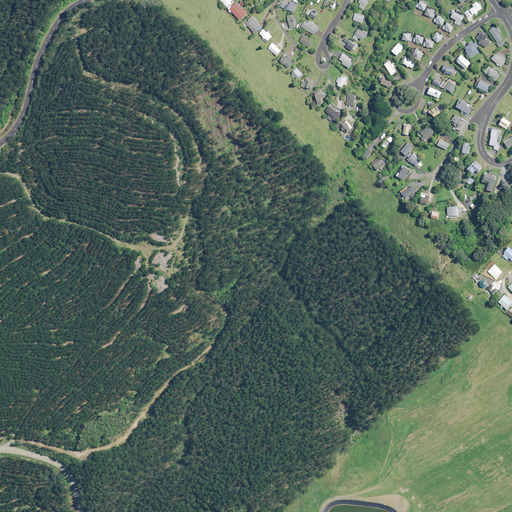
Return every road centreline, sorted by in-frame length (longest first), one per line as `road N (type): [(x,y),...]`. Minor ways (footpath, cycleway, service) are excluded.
road 1 (tertiary): [(0,143),(20,121),(52,30),(85,0)]
road 2 (residential): [(511,72),(479,137),(485,157),(511,161)]
